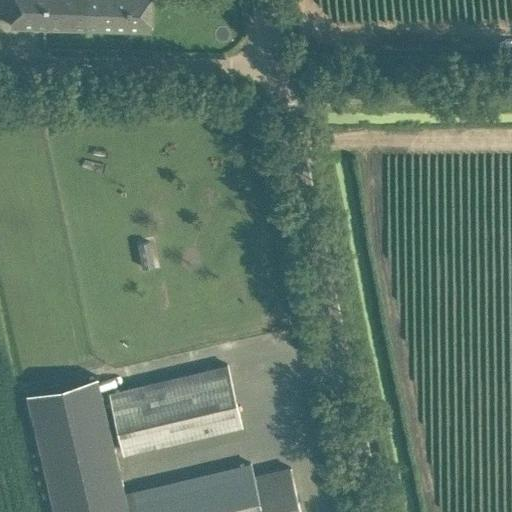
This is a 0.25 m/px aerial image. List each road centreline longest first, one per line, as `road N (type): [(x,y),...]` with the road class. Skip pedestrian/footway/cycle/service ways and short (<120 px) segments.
road 1 (tertiary): [(369,511),(273,66)]
road 2 (unclassified): [(273,66),(0,61)]
road 3 (track): [(273,66),(511,63)]
